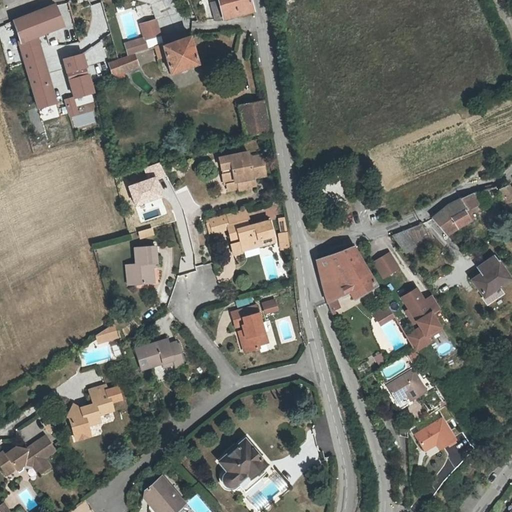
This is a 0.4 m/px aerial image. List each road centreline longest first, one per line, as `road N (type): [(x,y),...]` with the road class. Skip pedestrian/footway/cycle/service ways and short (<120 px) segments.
road 1 (residential): [(383,511),(370,434),(299,253)]
road 2 (tertiary): [(256,0),(299,253)]
road 3 (residential): [(299,253),(413,218),(471,183),(511,170)]
road 4 (residential): [(236,384),(116,484),(109,506)]
road 5 (tertiary): [(320,364),(346,471),(343,511)]
road 6 (residential): [(236,384),(183,309),(201,286)]
